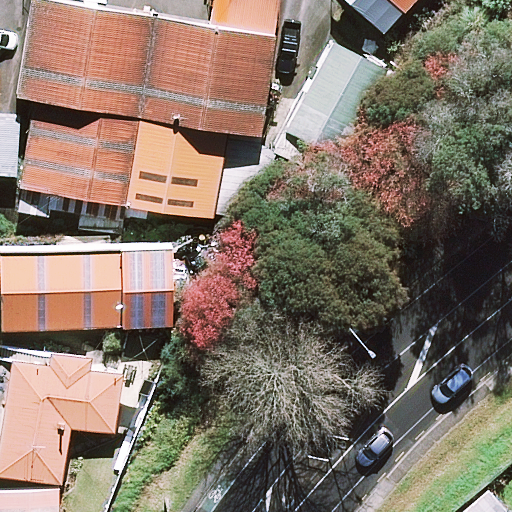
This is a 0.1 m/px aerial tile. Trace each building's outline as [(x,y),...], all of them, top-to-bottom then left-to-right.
[(286,0),(43,0),(27,154),(240,177),(249,93),(276,96),(286,0)] [(384,70),(330,44),(286,136),(340,162),(384,70)] [(19,220),(23,293),(187,284),(183,211),(19,220)] [(23,331),(15,443),(86,448),(89,395),(132,398),(136,339),(23,331)] [(73,511),(73,457),(17,457),(16,511),(73,511)] [(502,511),(486,491),(460,511),(502,511)]
